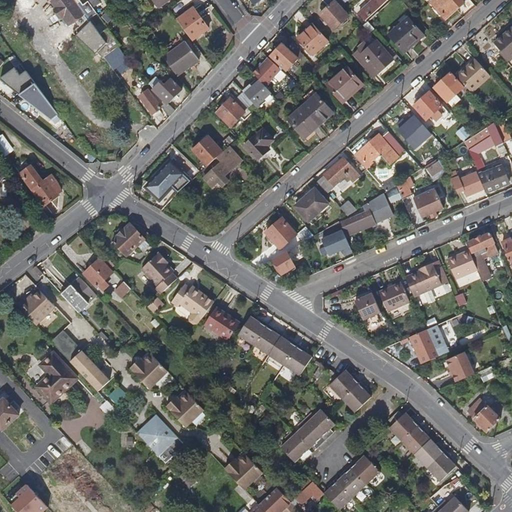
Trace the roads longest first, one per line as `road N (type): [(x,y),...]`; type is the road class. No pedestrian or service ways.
road 1 (residential): [(213,256),(499,0)]
road 2 (residential): [(511,204),(292,307)]
road 3 (residential): [(292,307),(414,389),(482,455)]
road 4 (tertiary): [(255,39),(109,193)]
road 5 (unknown): [(25,258),(163,415)]
road 6 (residential): [(0,107),(109,193)]
road 7 (tertiary): [(109,193),(0,278)]
road 8 (residential): [(109,193),(213,256)]
